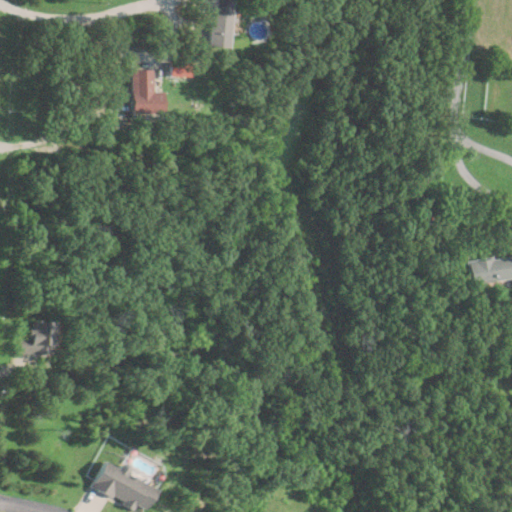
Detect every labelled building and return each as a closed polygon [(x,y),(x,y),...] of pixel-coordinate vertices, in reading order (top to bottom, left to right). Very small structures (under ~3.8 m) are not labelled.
[(208,0),(203,44),(222,47),(227,0),(208,0)] [(127,113),(157,113),(158,93),(149,93),(150,68),(127,68),(127,113)] [(511,276),(511,253),(459,260),(462,283),(511,276)] [(44,321),(20,321),(20,335),(11,335),(11,354),(44,354),(44,321)] [(84,486),(128,511),(133,511),(147,488),(99,460),(84,486)]
